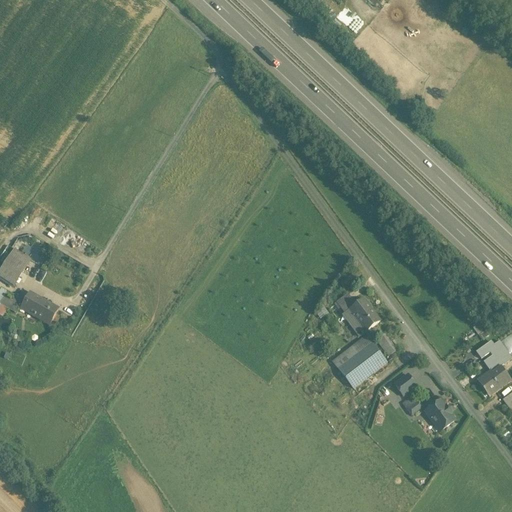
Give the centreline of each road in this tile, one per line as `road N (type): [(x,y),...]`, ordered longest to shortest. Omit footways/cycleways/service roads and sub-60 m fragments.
road 1 (unclassified): [(511,462),(208,40),(163,0)]
road 2 (motorway): [(210,0),(511,283)]
road 3 (motorway): [(511,245),(250,0)]
